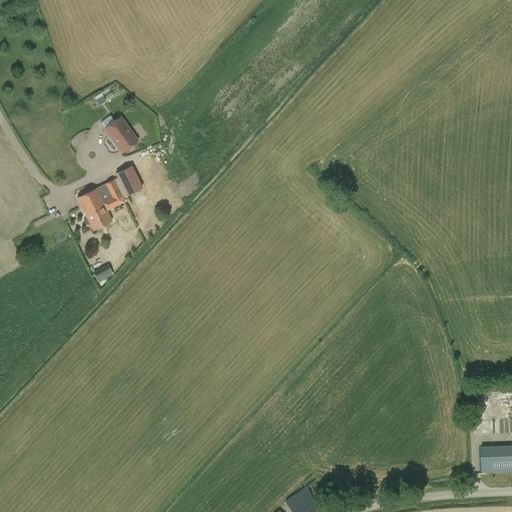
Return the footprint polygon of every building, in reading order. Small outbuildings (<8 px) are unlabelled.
[(102,96),(96,100),(99,105),(105,101),(102,96)] [(134,138),(116,114),(100,126),(119,150),(134,138)] [(116,173),(126,195),(141,187),(130,166),(116,173)] [(112,221),(107,211),(125,202),(114,179),(104,184),(110,197),(102,201),(96,188),(77,197),(86,216),(84,217),(83,219),(85,224),(88,225),(90,224),(93,231),(112,221)] [(107,264),(93,272),(98,282),(112,275),(107,264)] [(511,444),(481,446),(482,473),(511,471),(511,444)] [(299,485),(302,489),(285,501),(292,511),(315,511),(321,508),(320,506),(332,498),(328,488),(323,490),(312,476),(299,485)]
